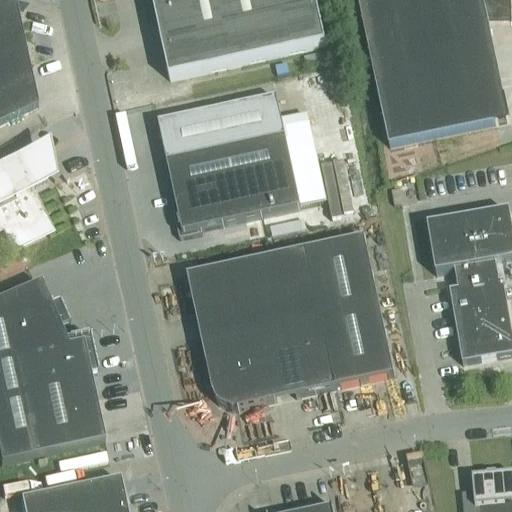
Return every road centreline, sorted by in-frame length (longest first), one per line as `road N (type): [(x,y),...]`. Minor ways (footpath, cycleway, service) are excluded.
road 1 (unclassified): [(184,483),(74,0)]
road 2 (unclassified): [(184,483),(511,420)]
